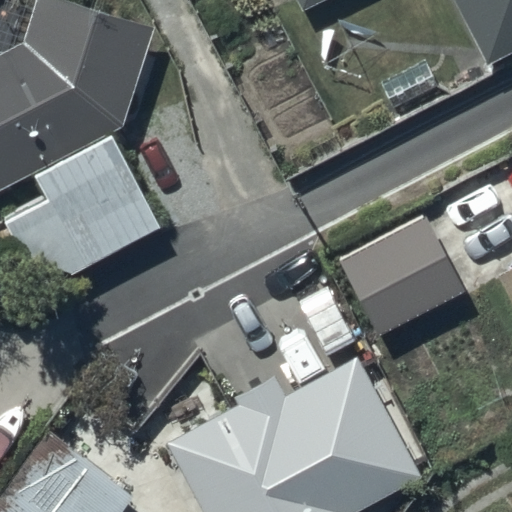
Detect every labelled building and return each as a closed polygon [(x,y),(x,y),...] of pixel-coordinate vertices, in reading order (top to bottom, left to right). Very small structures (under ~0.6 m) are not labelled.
[(151,27),(70,0),(4,0),(0,14),(0,189),(31,176),(44,199),(2,221),(36,291),(161,230),(120,151),(130,144),(118,124),(151,27)] [(296,0),(303,14),(332,0),(296,0)] [(511,47),(511,0),(453,0),(485,61),(511,47)] [(463,293),(421,214),(337,259),(379,338),(463,293)] [(511,270),(498,278),(511,305),(511,270)] [(348,511),(417,476),(354,359),(283,397),(271,373),(231,394),(236,403),(163,442),(200,511),(348,511)] [(116,511),(130,495),(50,432),(0,494),(0,511),(116,511)]
